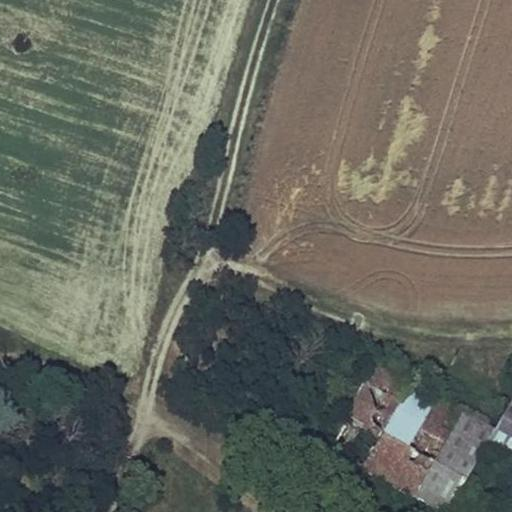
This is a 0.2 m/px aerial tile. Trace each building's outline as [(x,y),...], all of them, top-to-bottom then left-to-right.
[(249,338),(256,341),(259,334),(253,330),(249,338)] [(409,388),(378,370),(330,453),(362,471),(409,388)] [(446,511),(491,435),(409,388),(362,471),(435,511),(446,511)] [(511,511),(511,398),(491,435),(446,511),(511,511)] [(285,428),(218,401),(214,410),(281,436),(285,428)]
